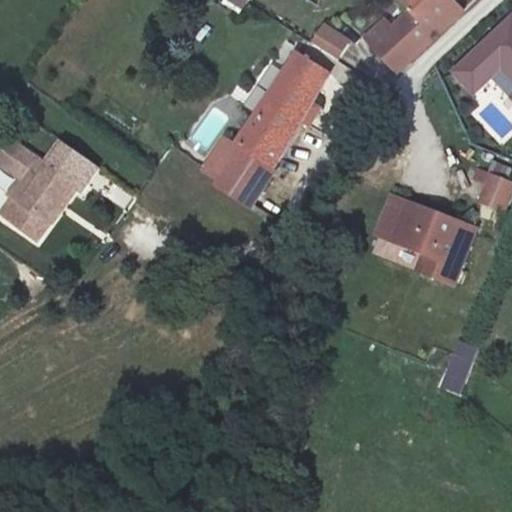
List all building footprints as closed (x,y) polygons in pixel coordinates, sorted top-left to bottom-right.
[(399,21),(397,19),(391,12),(372,31),(404,64),(438,33),(467,2),(465,0),(416,0),(419,2),(399,21)] [(511,11),(448,70),(480,106),(471,114),(498,143),(511,129),(511,11)] [(327,26),(315,45),(341,62),(353,43),(327,26)] [(222,183),(248,200),(333,64),(302,44),(241,138),(247,143),(222,183)] [(25,181),(12,200),(16,203),(6,217),(41,241),(79,187),(17,143),(2,164),(25,181)] [(511,170),(500,165),(487,195),(511,206),(511,170)] [(419,194),(403,230),(432,243),(424,259),(460,274),(461,271),(467,273),(472,262),(466,259),(483,221),(419,194)] [(463,392),(478,348),(461,342),(445,386),(463,392)]
